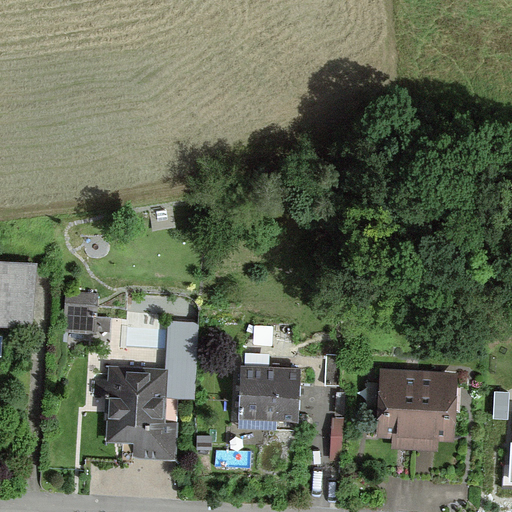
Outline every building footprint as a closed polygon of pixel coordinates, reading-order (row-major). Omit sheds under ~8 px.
[(322,263),(334,263),(335,247),(323,247),(322,263)] [(0,318),(27,321),(31,265),(0,262),(0,318)] [(61,328),(93,331),(96,296),(63,294),(61,328)] [(167,373),(184,374),(188,323),(171,322),(167,373)] [(322,385),(337,386),(339,356),(324,355),(322,385)] [(296,418),(296,417),(298,369),(239,367),(237,414),(244,409),(274,410),(274,417),(296,418)] [(120,445),(121,445),(143,446),(142,459),(174,460),(176,422),(174,422),(175,405),(171,404),(172,393),(148,392),(149,373),(114,371),(114,381),(93,379),(92,395),(110,396),(107,438),(121,439),(120,445)] [(379,431),(413,433),(417,376),(382,374),(379,431)] [(451,378),(417,376),(413,433),(447,435),(451,378)]
